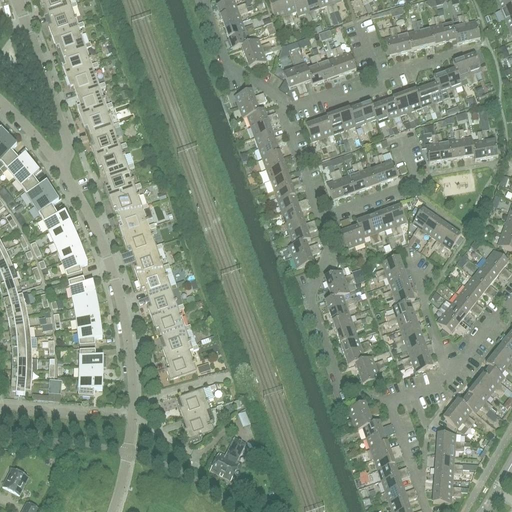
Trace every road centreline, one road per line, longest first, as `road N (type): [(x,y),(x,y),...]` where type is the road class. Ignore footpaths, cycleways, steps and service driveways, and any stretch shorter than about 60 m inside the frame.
road 1 (residential): [(133,420),(112,279),(62,168)]
road 2 (residential): [(387,402),(342,382),(311,305),(329,248),(319,216)]
road 3 (residential): [(62,168),(69,149),(25,24)]
road 4 (residential): [(319,216),(416,181),(400,139)]
road 5 (residential): [(283,110),(277,95),(227,63),(205,0)]
road 6 (residential): [(450,378),(405,250)]
road 7 (residential): [(0,408),(133,420)]
road 8 (residential): [(283,110),(333,92),(337,104),(376,89),(378,75)]
